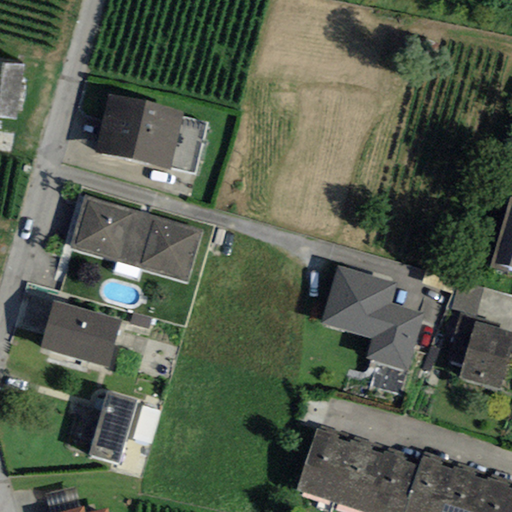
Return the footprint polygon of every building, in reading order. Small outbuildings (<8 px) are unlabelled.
[(0,117),(17,120),(23,64),(0,61),(0,117)] [(183,112),(108,94),(94,152),(169,171),(169,168),(195,175),(208,123),(182,117),(183,112)] [(203,230),(85,196),(69,249),(187,283),(203,230)] [(511,267),(511,203),(495,263),(511,267)] [(424,314),(390,304),(397,283),(337,266),(320,323),(372,339),(366,360),(407,372),(424,314)] [(458,284),(451,309),(485,318),(492,294),(458,284)] [(122,321),(53,300),(39,347),(108,367),(122,321)] [(130,324),(148,329),(151,319),(133,314),(130,324)] [(500,391),(511,345),(511,332),(475,322),(459,380),(500,391)] [(118,465),(138,400),(108,391),(88,456),(118,465)] [(151,444),(161,412),(142,406),(133,439),(151,444)] [(318,429),(296,490),(334,503),(355,442),(318,429)] [(355,442),(334,503),(359,511),(365,511),(386,453),(355,442)] [(386,453),(365,511),(403,511),(420,465),(386,453)] [(403,511),(441,511),(455,471),(421,460),(420,465),(403,511)] [(441,511),(477,511),(488,482),(455,471),(441,511)] [(477,511),(511,511),(511,489),(488,482),(477,511)] [(50,511),(65,511),(80,508),(75,487),(45,494),(50,511)]
